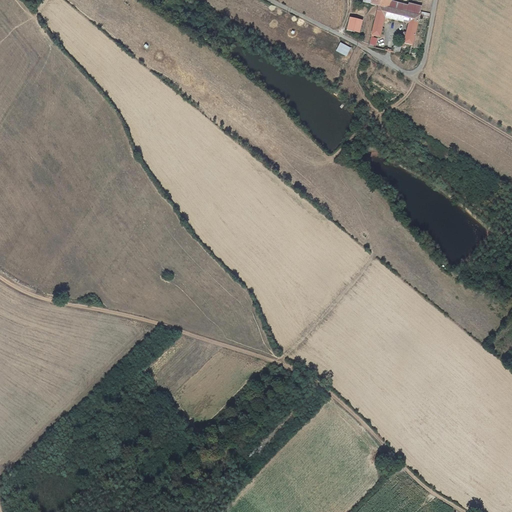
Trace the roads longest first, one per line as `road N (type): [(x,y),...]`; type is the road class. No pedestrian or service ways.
road 1 (track): [(465,511),(418,481),(333,395),(285,365),(139,318),(39,297),(0,276)]
road 2 (track): [(511,138),(411,74),(409,94),(331,160)]
road 3 (unclassified): [(411,74),(269,0)]
